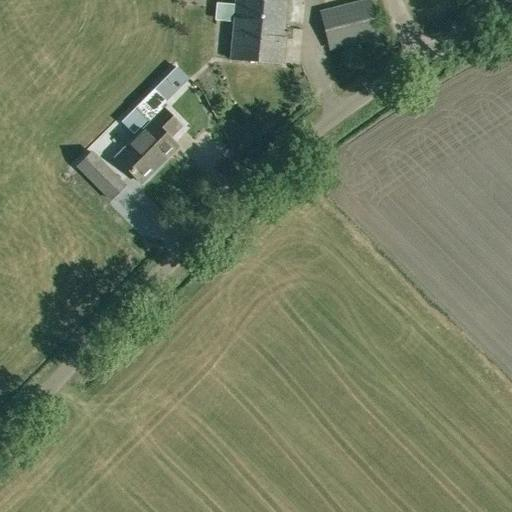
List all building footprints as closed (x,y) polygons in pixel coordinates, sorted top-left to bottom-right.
[(235,0),(235,4),(230,60),(283,65),(285,38),(283,38),(286,0),(235,0)] [(379,38),(378,31),(369,0),(318,13),(327,51),(379,38)] [(176,67),(166,77),(177,87),(187,77),(176,67)] [(168,138),(180,126),(160,107),(166,101),(154,89),(135,112),(150,124),(116,158),(140,182),(176,145),(168,138)] [(92,176),(112,195),(126,181),(106,161),(92,176)]
